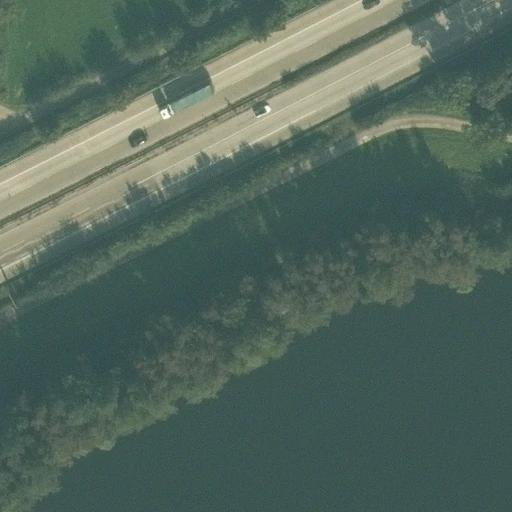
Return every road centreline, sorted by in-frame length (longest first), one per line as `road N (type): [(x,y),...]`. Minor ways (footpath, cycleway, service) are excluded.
road 1 (track): [(0,316),(406,115),(511,131)]
road 2 (motorway): [(0,251),(486,0)]
road 3 (motorway): [(387,0),(0,198)]
road 4 (track): [(0,134),(252,0)]
